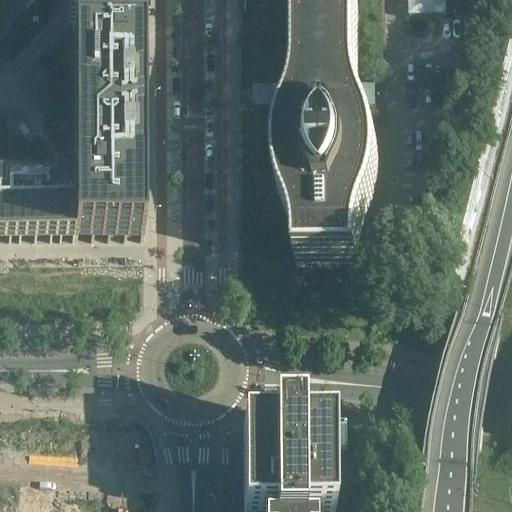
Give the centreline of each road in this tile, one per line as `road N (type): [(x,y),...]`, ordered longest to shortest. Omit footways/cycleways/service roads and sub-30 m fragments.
road 1 (unclassified): [(192,326),(191,0)]
road 2 (motorway): [(511,195),(475,355),(455,511)]
road 3 (tertiary): [(511,400),(359,384)]
road 4 (tertiary): [(155,346),(18,373)]
road 5 (tertiary): [(18,373),(133,386),(154,396)]
road 6 (tertiary): [(359,384),(234,355)]
road 7 (tertiary): [(234,389),(359,384)]
